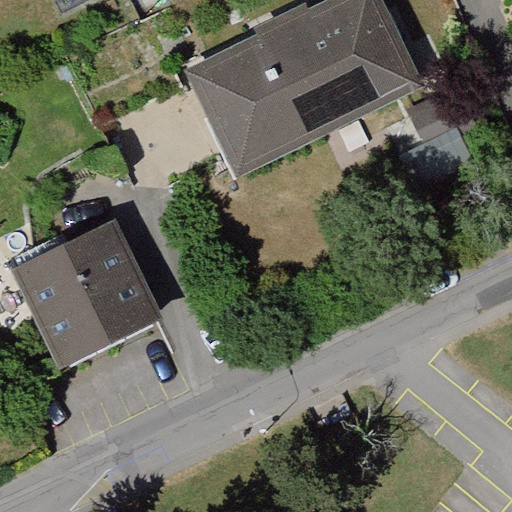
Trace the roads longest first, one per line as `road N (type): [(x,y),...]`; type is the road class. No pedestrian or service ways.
road 1 (residential): [(19,511),(511,283)]
road 2 (unknown): [(385,342),(511,459)]
